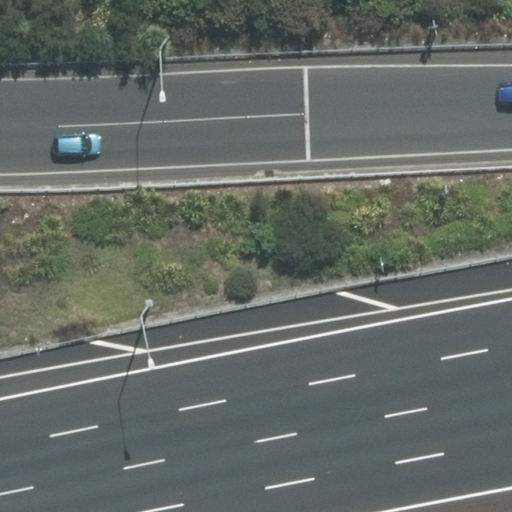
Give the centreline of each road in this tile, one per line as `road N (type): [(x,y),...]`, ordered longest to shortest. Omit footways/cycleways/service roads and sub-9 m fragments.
road 1 (motorway): [(0,128),(511,104)]
road 2 (motorway): [(160,511),(511,447)]
